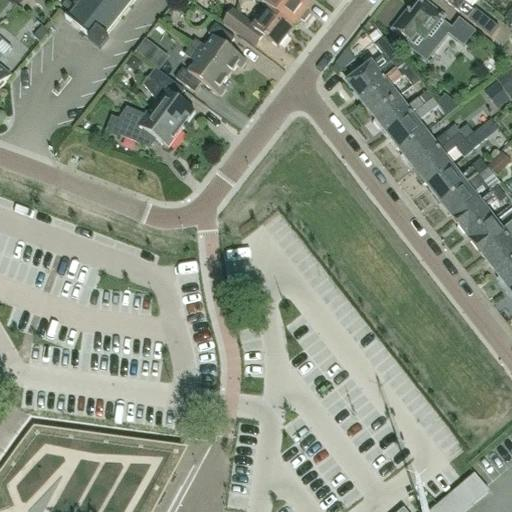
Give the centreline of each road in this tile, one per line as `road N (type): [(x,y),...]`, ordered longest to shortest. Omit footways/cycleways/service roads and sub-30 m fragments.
road 1 (residential): [(0,158),(152,216),(181,218),(206,203),(293,87)]
road 2 (residential): [(511,361),(293,87)]
